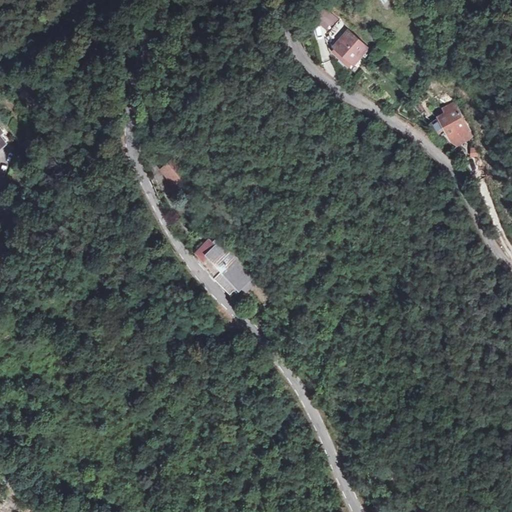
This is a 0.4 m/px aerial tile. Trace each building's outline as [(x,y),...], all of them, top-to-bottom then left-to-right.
[(310,20),(326,34),(333,25),(338,19),(322,5),(310,20)] [(333,25),(326,34),(330,43),(343,30),(333,25)] [(343,30),(330,43),(326,46),(346,68),(365,50),(345,29),(343,30)] [(446,92),(438,98),(445,106),(453,100),(446,92)] [(466,138),(455,110),(443,114),(445,119),(437,122),(449,144),(466,138)] [(476,159),(471,161),(476,174),(482,172),(479,158),(476,159)] [(177,190),(181,186),(188,179),(171,162),(160,173),(177,190)] [(258,280),(249,270),(220,240),(216,244),(219,246),(212,253),(209,250),(205,254),(203,251),(197,257),(214,277),(229,294),(232,296),(235,293),(238,295),(241,292),(243,294),(258,280)] [(202,250),(203,251),(205,254),(209,250),(212,253),(219,246),(216,244),(212,240),(202,250)] [(258,280),(243,294),(246,297),(260,283),(258,280)]
